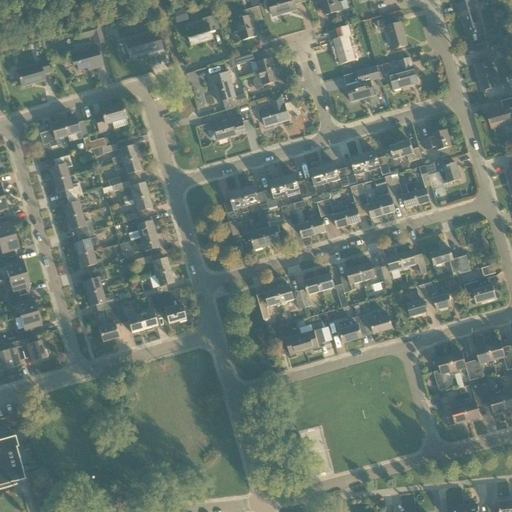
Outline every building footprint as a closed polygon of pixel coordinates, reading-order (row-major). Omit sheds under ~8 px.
[(305,2),(304,0),(272,0),(269,1),(273,17),(297,10),(295,4),(305,2)] [(322,0),(327,16),(344,11),(344,10),(349,8),(347,1),(339,3),(338,0),(322,0)] [(483,32),(474,1),(455,6),(459,19),(462,18),(467,36),(483,32)] [(237,21),(242,40),(257,36),(253,23),(264,20),(260,7),(244,12),(246,18),(237,21)] [(189,8),(177,12),(181,23),(193,19),(189,8)] [(221,29),(217,16),(204,19),(206,27),(188,32),(192,46),(214,40),(211,32),(221,29)] [(393,25),(391,18),(378,22),(377,21),(373,22),(375,31),(387,27),(394,50),(408,46),(401,23),(393,25)] [(105,43),(100,24),(81,30),(83,40),(93,37),(95,46),(105,43)] [(102,27),(104,36),(110,34),(108,26),(102,27)] [(334,41),(341,65),(356,61),(349,37),(352,36),(349,26),(337,30),(339,39),(334,41)] [(163,50),(158,33),(125,42),(130,59),(163,50)] [(502,51),(500,45),(491,47),(493,53),(502,51)] [(103,67),(98,48),(70,56),(73,66),(76,65),(78,71),(93,67),(94,70),(103,67)] [(261,62),(258,52),(236,59),(238,66),(249,62),(257,63),(260,71),(254,72),(256,79),(255,79),(253,82),(256,89),(258,90),(263,89),(264,86),(279,82),(272,59),(261,62)] [(476,66),(483,91),(498,87),(491,62),(493,62),(491,54),(478,58),(480,65),(476,66)] [(414,68),(413,68),(411,58),(398,62),(400,71),(390,74),(394,91),(418,84),(414,68)] [(51,73),(47,60),(39,62),(40,65),(17,71),(22,87),(45,81),(43,75),(51,73)] [(229,63),(231,69),(237,67),(235,61),(229,63)] [(360,84),(347,87),(351,103),(375,96),(371,82),(380,80),(378,72),(377,67),(357,73),(359,78),(360,84)] [(236,98),(229,73),(212,78),(219,103),(231,99),(231,102),(225,104),(226,111),(236,108),(249,104),(246,95),(236,98)] [(260,119),(263,118),(266,128),(290,121),(285,105),(282,96),(270,100),(272,108),(261,111),(261,112),(259,113),(260,119)] [(488,113),(493,129),(511,123),(511,122),(508,110),(511,108),(511,98),(501,102),(503,108),(488,113)] [(94,117),(99,134),(109,131),(107,125),(126,119),(122,104),(100,111),(102,115),(94,117)] [(219,141),(247,133),(243,122),(253,119),(249,104),(236,108),(239,118),(215,126),(215,128),(210,129),(209,131),(211,139),(214,141),(219,139),(219,141)] [(63,122),(67,137),(76,134),(78,140),(88,137),(84,122),(77,124),(75,118),(63,122)] [(45,152),(51,150),(50,148),(61,145),(59,139),(67,137),(63,122),(51,125),(52,131),(40,135),(43,146),(45,152)] [(452,147),(447,131),(434,135),(435,138),(430,139),(430,138),(424,140),(427,151),(433,149),(433,148),(437,147),(440,158),(449,156),(447,149),(452,147)] [(104,139),(90,143),(92,149),(92,150),(106,146),(104,139)] [(413,150),(411,141),(390,147),(394,160),(408,156),(410,163),(422,159),(419,148),(413,150)] [(120,149),(118,144),(101,149),(102,154),(120,149)] [(114,166),(123,163),(137,159),(134,146),(120,150),(121,156),(112,159),(114,166)] [(363,155),(368,172),(381,169),(383,176),(391,174),(386,157),(378,159),(376,151),(363,155)] [(356,176),(368,172),(363,155),(351,159),(353,166),(346,169),(350,186),(358,183),(356,176)] [(53,182),(69,177),(66,169),(72,167),(69,156),(53,161),(56,168),(50,169),(53,182)] [(141,171),(137,159),(123,163),(114,166),(115,171),(125,168),(127,175),(141,171)] [(444,167),(442,161),(426,166),(428,176),(440,172),(444,185),(461,180),(457,164),(444,167)] [(350,186),(346,169),(338,171),(336,163),(323,167),(328,184),(340,180),(343,188),(350,186)] [(419,168),(425,188),(431,186),(426,166),(419,168)] [(316,187),(328,184),(323,167),(311,170),(313,178),(305,180),(310,197),(318,195),(316,187)] [(112,186),(129,181),(127,175),(125,175),(125,176),(108,181),(110,187),(112,186)] [(310,197),(305,180),(297,183),(295,175),(283,179),(287,195),(300,192),(302,200),(310,197)] [(397,196),(392,180),(391,176),(385,178),(390,195),(379,198),(380,203),(384,216),(396,212),(392,199),(392,200),(391,198),(397,196)] [(66,198),(82,194),(79,183),(71,186),(69,177),(53,182),(57,194),(65,192),(66,198)] [(392,180),(397,196),(403,194),(398,178),(392,180)] [(275,199),(287,195),(283,179),(270,182),(272,190),(265,192),(270,209),(277,207),(275,199)] [(129,181),(112,186),(114,192),(128,188),(128,189),(131,188),(129,181)] [(412,183),(418,206),(430,202),(427,189),(421,191),(418,182),(412,183)] [(407,209),(418,206),(412,183),(407,185),(409,194),(403,196),(407,209)] [(125,203),(134,200),(148,196),(145,184),(131,188),(133,195),(123,198),(125,203)] [(357,186),(363,206),(369,204),(363,184),(357,186)] [(357,208),(363,206),(357,186),(351,188),(355,203),(349,205),(347,201),(343,202),(349,226),(361,222),(357,210),(357,208)] [(270,209),(265,192),(257,195),(255,187),(242,191),(247,207),(259,204),(262,211),(270,209)] [(235,211),(247,207),(242,191),(230,194),(232,202),(224,204),(229,221),(237,219),(235,211)] [(332,200),(341,198),(339,191),(331,194),(332,200)] [(67,219),(82,215),(79,206),(85,204),(82,194),(66,198),(68,205),(63,207),(67,219)] [(152,209),(148,196),(134,200),(125,203),(126,208),(136,205),(138,213),(152,209)] [(330,199),(323,201),(328,216),(334,214),(330,200),(330,199)] [(321,218),(328,216),(323,201),(317,203),(321,218)] [(338,229),(349,226),(343,202),(338,203),(341,214),(334,216),(338,229)] [(372,219),(384,216),(380,203),(368,206),(372,219)] [(288,206),(291,219),(293,226),(299,224),(294,204),(288,206)] [(285,221),(291,219),(288,206),(282,208),(285,221)] [(270,228),(268,221),(265,212),(259,214),(261,223),(268,247),(281,243),(279,234),(281,234),(279,226),(270,228)] [(121,218),(123,224),(135,220),(140,219),(138,213),(121,218)] [(78,236),(93,232),(90,221),(84,223),(82,215),(67,219),(70,231),(76,230),(78,236)] [(0,240),(15,236),(11,222),(6,223),(5,218),(0,219),(0,240)] [(140,239),(156,235),(152,222),(137,226),(135,220),(123,224),(126,235),(138,232),(140,239)] [(315,236),(327,232),(323,220),(311,223),(315,236)] [(230,223),(234,237),(240,235),(236,221),(230,223)] [(229,223),(227,224),(223,225),(226,235),(232,233),(229,223)] [(255,251),(268,247),(261,223),(254,225),(257,232),(248,235),(250,242),(252,241),(255,251)] [(303,239),(315,236),(311,223),(306,224),(299,226),(303,239)] [(77,257),(93,252),(91,244),(96,242),(93,232),(78,236),(79,243),(74,244),(77,257)] [(159,248),(156,235),(140,239),(128,243),(130,247),(142,244),(144,252),(132,255),(133,258),(134,261),(146,258),(151,256),(149,251),(159,248)] [(0,261),(16,256),(14,251),(19,250),(15,236),(0,240),(0,247),(1,252),(0,252),(0,261)] [(453,260),(450,249),(431,254),(435,266),(450,262),(453,274),(462,271),(463,274),(472,272),(467,256),(453,260)] [(414,257),(412,251),(400,255),(404,269),(419,264),(422,275),(428,273),(422,255),(414,257)] [(89,274),(104,269),(101,259),(96,261),(93,252),(77,257),(81,269),(87,267),(89,274)] [(387,286),(393,284),(389,273),(404,269),(400,255),(387,258),(390,266),(382,269),(387,286)] [(9,279),(26,274),(22,260),(17,261),(16,256),(0,261),(0,269),(0,270),(6,268),(9,279)] [(151,256),(146,258),(134,261),(136,267),(152,262),(151,256)] [(156,275),(170,271),(166,259),(152,263),(156,275)] [(359,267),(363,282),(372,280),(373,285),(385,282),(381,267),(373,269),(372,263),(359,267)] [(496,274),(494,266),(487,267),(490,276),(496,274)] [(355,285),(363,282),(359,267),(347,270),(348,276),(341,278),(343,285),(345,293),(356,290),(355,285)] [(86,295),(102,291),(100,282),(107,280),(104,269),(89,274),(90,280),(83,283),(86,295)] [(168,292),(166,286),(173,284),(170,271),(156,275),(160,288),(158,288),(157,288),(143,292),(145,299),(150,297),(156,295),(168,292)] [(9,300),(27,295),(26,290),(30,288),(26,274),(9,279),(13,291),(7,292),(9,300)] [(120,277),(122,283),(128,281),(126,275),(120,277)] [(345,293),(343,285),(335,287),(331,275),(318,278),(322,292),(336,288),(342,309),(349,307),(345,294),(345,293)] [(310,295),(322,292),(318,278),(305,282),(307,290),(301,292),(306,309),(313,306),(310,295)] [(450,287),(461,286),(460,278),(450,280),(450,287)] [(493,286),(480,289),(478,282),(465,286),(469,301),(475,299),(477,305),(497,299),(493,286)] [(424,285),(428,300),(433,298),(437,311),(452,307),(449,295),(436,299),(432,283),(424,285)] [(423,301),(428,300),(424,285),(417,287),(421,302),(407,305),(411,318),(427,314),(423,301)] [(282,304),(294,300),(290,287),(278,290),(282,304)] [(269,308),(282,304),(278,290),(265,294),(269,308)] [(104,295),(102,291),(86,295),(90,307),(96,306),(98,312),(113,308),(111,300),(113,300),(111,293),(104,295)] [(156,295),(158,301),(169,298),(168,292),(156,295)] [(295,294),(300,310),(306,309),(301,292),(295,294)] [(20,318),(37,313),(33,298),(29,300),(27,295),(9,300),(11,308),(17,306),(20,318)] [(161,312),(158,301),(156,295),(150,297),(155,313),(161,312)] [(165,310),(169,325),(185,320),(181,306),(182,305),(181,300),(175,302),(177,306),(165,310)] [(270,318),(266,302),(259,303),(264,320),(270,318)] [(116,308),(120,320),(125,319),(121,306),(116,308)] [(119,338),(114,325),(120,323),(116,311),(115,308),(105,311),(110,326),(99,329),(103,343),(119,338)] [(145,331),(152,328),(152,327),(157,326),(153,311),(140,315),(144,329),(145,331)] [(382,319),(379,312),(362,317),(366,330),(372,329),(374,335),(393,330),(389,317),(382,319)] [(20,339),(39,333),(37,328),(42,327),(37,313),(20,318),(24,329),(18,331),(20,339)] [(140,331),(144,329),(140,315),(128,319),(132,333),(133,334),(140,332),(140,331)] [(349,329),(340,331),(343,344),(362,338),(361,332),(366,330),(362,317),(347,321),(349,329)] [(306,355),(322,350),(321,344),(326,343),(322,329),(300,336),(306,355)] [(290,359),(306,355),(300,336),(279,342),(283,355),(288,354),(290,359)] [(19,342),(25,360),(30,358),(31,363),(46,359),(41,342),(29,345),(27,339),(19,342)] [(20,361),(25,360),(19,342),(12,344),(14,349),(2,353),(7,370),(21,366),(20,361)] [(503,349),(501,342),(489,345),(493,361),(495,366),(499,365),(498,360),(505,358),(509,370),(511,369),(511,354),(510,347),(503,349)] [(481,365),(493,361),(489,345),(476,349),(479,360),(472,362),(477,379),(484,377),(481,365)] [(477,379),(472,362),(466,364),(462,353),(450,356),(454,372),(467,369),(470,381),(477,379)] [(442,375),(454,372),(450,356),(437,360),(441,371),(434,373),(439,390),(446,388),(442,375)] [(511,378),(511,379),(511,381),(511,392),(502,395),(507,411),(511,409),(511,378)] [(486,386),(485,382),(479,384),(480,388),(484,405),(491,404),(494,415),(507,411),(502,395),(490,398),(487,386),(486,386)] [(484,405),(480,388),(479,384),(471,386),(476,402),(469,404),(468,401),(463,403),(468,422),(481,418),(478,407),(484,405)] [(452,409),(448,397),(441,399),(446,416),(453,414),(456,425),(468,422),(463,403),(458,404),(458,407),(452,409)] [(158,412),(135,417),(136,425),(134,425),(142,461),(148,460),(150,469),(165,466),(166,472),(201,464),(197,445),(213,441),(203,399),(175,406),(179,423),(188,421),(194,446),(161,453),(157,436),(170,434),(166,417),(160,418),(158,412)] [(87,415),(56,424),(73,483),(97,476),(89,448),(95,446),(87,415)] [(15,436),(11,437),(9,428),(0,430),(0,490),(16,485),(15,482),(26,479),(17,448),(19,447),(15,436)] [(511,511),(511,501),(499,503),(500,511),(511,511)]
